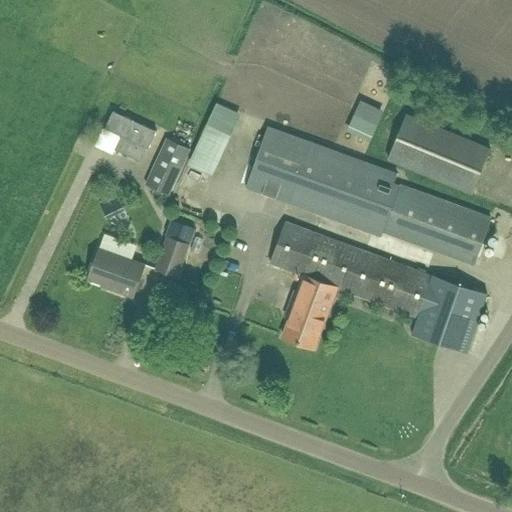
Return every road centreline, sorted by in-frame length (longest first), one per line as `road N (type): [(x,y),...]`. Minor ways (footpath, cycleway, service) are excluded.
road 1 (tertiary): [(411,484),(0,331)]
road 2 (unclassified): [(411,484),(511,330)]
